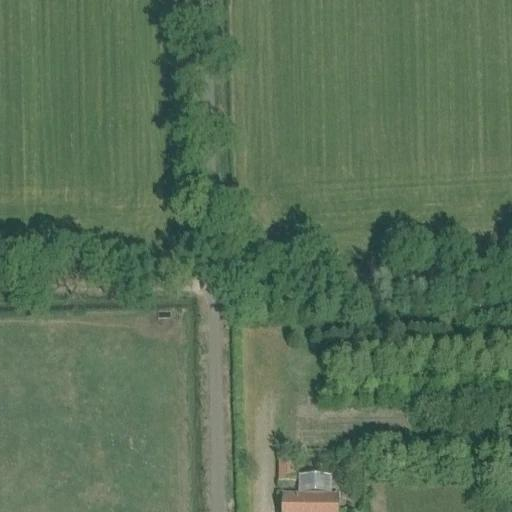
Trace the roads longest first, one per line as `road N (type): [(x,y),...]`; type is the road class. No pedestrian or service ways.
road 1 (track): [(0,283),(511,265)]
road 2 (unclassified): [(228,511),(210,0)]
